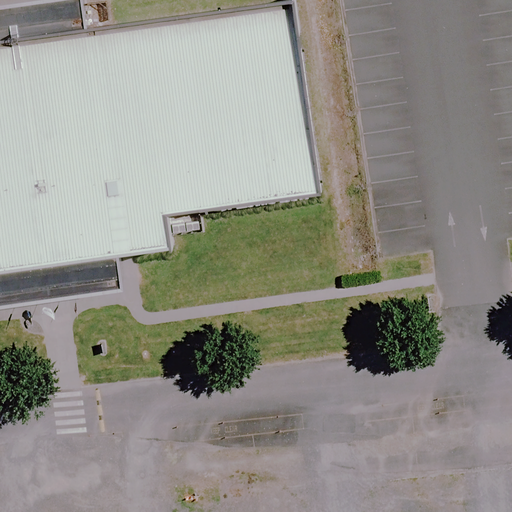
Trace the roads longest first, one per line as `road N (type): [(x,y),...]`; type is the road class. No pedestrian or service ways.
road 1 (unclassified): [(0,424),(511,372)]
road 2 (unknown): [(485,375),(495,511)]
